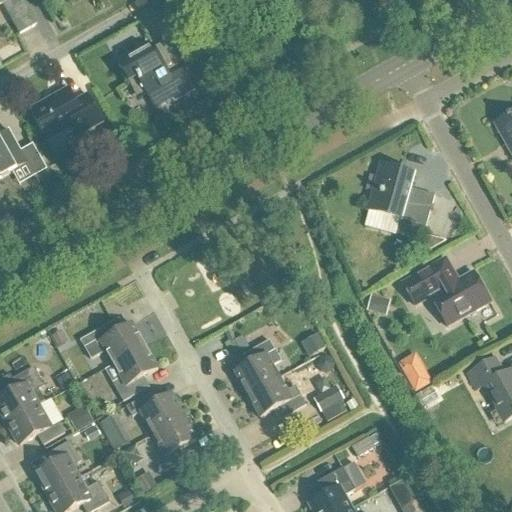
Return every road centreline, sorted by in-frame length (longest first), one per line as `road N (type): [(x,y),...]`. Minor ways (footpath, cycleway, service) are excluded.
road 1 (tertiary): [(0,300),(404,67)]
road 2 (residential): [(253,472),(133,255)]
road 3 (residential): [(511,254),(424,100)]
road 4 (residential): [(0,88),(150,0)]
road 5 (tertiary): [(404,67),(511,10)]
